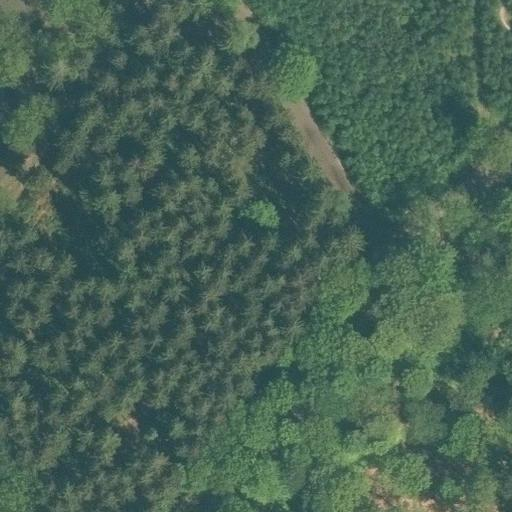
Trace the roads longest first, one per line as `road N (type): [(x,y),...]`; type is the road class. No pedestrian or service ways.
road 1 (track): [(384,252),(197,511)]
road 2 (track): [(235,0),(384,252)]
road 3 (track): [(511,161),(384,252)]
